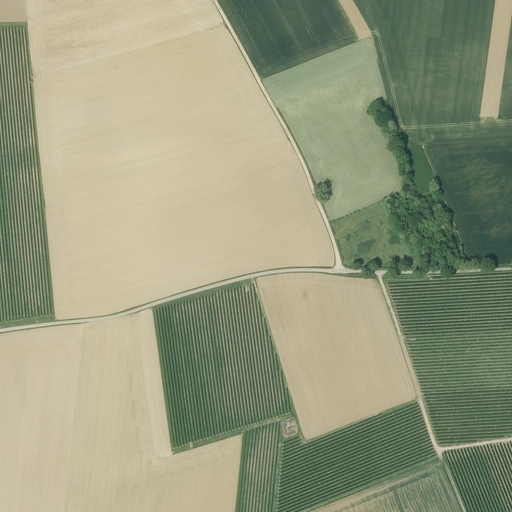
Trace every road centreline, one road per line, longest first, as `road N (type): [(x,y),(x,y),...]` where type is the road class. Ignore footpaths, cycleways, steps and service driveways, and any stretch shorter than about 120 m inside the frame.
road 1 (unclassified): [(0,330),(111,317),(273,271),(511,268)]
road 2 (track): [(213,0),(295,148),(339,270)]
road 3 (track): [(511,438),(436,449),(377,272)]
